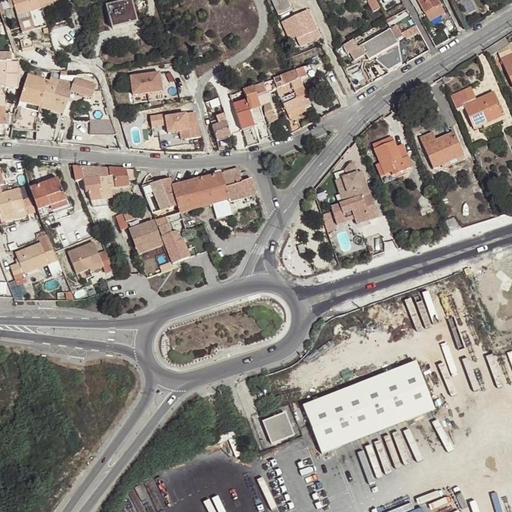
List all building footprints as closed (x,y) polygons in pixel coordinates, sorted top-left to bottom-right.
[(30,12),(42,9),(41,6),(38,0),(12,0),(15,7),(17,16),(30,12)] [(131,0),(106,6),(112,29),(137,23),(131,0)] [(271,0),(278,15),(293,9),(288,0),(271,0)] [(380,8),(375,0),(370,0),(368,2),(373,12),(380,8)] [(409,0),(413,6),(419,17),(422,15),(414,0),(409,0)] [(437,0),(418,0),(430,22),(445,14),(437,0)] [(318,30),(309,10),(281,23),(289,41),(295,38),(299,47),(320,38),(317,31),(318,30)] [(31,17),(30,12),(17,16),(19,21),(31,17)] [(396,69),(396,68),(402,65),(398,44),(396,41),(403,38),(397,27),(361,46),(368,60),(372,58),(388,72),(394,69),(394,70),(395,70),(396,70),(396,69)] [(429,36),(436,48),(442,44),(436,32),(429,36)] [(505,38),(486,51),(489,58),(498,52),(509,44),(505,38)] [(511,49),(510,44),(509,44),(498,52),(511,84),(511,49)] [(0,86),(1,87),(6,87),(18,88),(18,86),(19,73),(19,66),(19,61),(17,61),(8,62),(8,55),(0,54),(0,86)] [(296,71),(274,80),(276,85),(277,89),(300,80),(306,77),(303,69),(296,71)] [(347,77),(356,93),(369,85),(361,70),(347,77)] [(159,73),(130,78),(133,97),(162,92),(159,73)] [(20,103),(30,105),(38,78),(28,75),(20,103)] [(447,75),(442,78),(447,91),(457,84),(452,75),(449,77),(447,75)] [(36,124),(40,108),(48,81),(38,78),(30,105),(37,107),(35,112),(22,108),(19,117),(16,116),(14,125),(13,129),(36,131),(36,124)] [(49,78),(48,81),(40,108),(64,115),(67,103),(53,100),(60,80),(49,78)] [(97,86),(75,80),(74,82),(60,80),(53,100),(67,103),(71,92),(92,98),(97,86)] [(311,104),(300,80),(277,89),(276,89),(279,97),(294,91),(295,94),(281,100),(290,120),(297,117),(303,108),(311,104)] [(263,84),(253,88),(260,107),(264,106),(265,116),(270,125),(278,121),(272,111),(263,84)] [(0,107),(1,108),(5,107),(11,107),(13,103),(5,104),(4,96),(1,96),(1,87),(0,86),(0,107)] [(253,88),(244,91),(246,98),(247,101),(246,101),(250,112),(254,125),(255,127),(265,123),(260,107),(253,88)] [(471,88),(451,97),(457,109),(463,106),(464,109),(474,130),(483,126),(482,123),(504,114),(494,93),(487,96),(489,99),(478,104),(476,100),(471,88)] [(489,99),(487,96),(476,100),(478,104),(489,99)] [(233,105),(237,116),(245,114),(250,126),(254,125),(250,112),(246,101),(233,105)] [(1,114),(1,108),(0,107),(0,125),(10,125),(10,114),(1,114)] [(303,108),(297,117),(305,114),(303,108)] [(171,135),(183,133),(184,141),(203,138),(199,111),(168,116),(171,135)] [(165,113),(151,116),(154,129),(168,126),(165,113)] [(139,114),(122,117),(126,133),(142,129),(139,114)] [(245,114),(237,116),(241,129),(250,126),(245,114)] [(505,116),(504,114),(482,123),(483,126),(505,116)] [(301,129),(297,117),(290,120),(287,122),(291,135),(301,129)] [(90,135),(117,136),(112,121),(90,121),(90,135)] [(213,127),(217,142),(232,137),(227,122),(213,127)] [(36,131),(35,140),(53,142),(56,126),(36,124),(36,131)] [(259,129),(262,140),(270,137),(267,130),(266,127),(259,129)] [(420,139),(433,169),(443,165),(442,162),(462,153),(453,133),(446,136),(447,139),(437,144),(435,141),(432,133),(420,139)] [(373,145),(374,150),(394,142),(392,137),(373,145)] [(400,139),(394,142),(402,160),(408,157),(400,139)] [(394,142),(374,150),(380,164),(385,175),(391,172),(396,170),(397,174),(412,167),(408,157),(402,160),(394,142)] [(463,156),(462,153),(442,162),(443,165),(463,156)] [(476,159),(482,175),(487,172),(480,157),(476,159)] [(358,173),(354,163),(350,164),(344,170),(338,172),(340,179),(335,181),(343,202),(331,207),(338,225),(355,220),(357,225),(378,218),(365,179),(360,181),(358,173)] [(380,177),(385,175),(380,164),(376,166),(380,177)] [(98,168),(73,166),(75,177),(76,181),(84,180),(108,177),(106,169),(102,168),(98,168)] [(127,170),(109,169),(110,177),(114,176),(116,188),(129,185),(127,170)] [(239,173),(238,170),(221,174),(215,175),(175,186),(173,187),(178,206),(181,215),(214,206),(217,218),(231,214),(228,202),(257,195),(252,179),(248,181),(242,183),(239,173)] [(482,175),(487,186),(492,184),(487,172),(482,175)] [(108,177),(84,180),(86,193),(88,193),(91,201),(107,199),(112,198),(110,189),(116,188),(114,176),(110,177),(108,177)] [(58,179),(30,189),(34,200),(41,219),(69,209),(58,179)] [(178,206),(173,187),(170,179),(152,184),(148,186),(142,187),(149,205),(152,214),(178,206)] [(130,191),(129,185),(116,188),(110,189),(112,198),(130,191)] [(27,214),(35,212),(31,198),(23,201),(19,189),(0,194),(0,217),(0,218),(26,211),(27,214)] [(107,199),(91,201),(93,207),(108,205),(107,199)] [(138,209),(123,214),(126,222),(140,217),(138,209)] [(26,211),(0,218),(1,222),(27,214),(26,211)] [(324,214),(328,231),(337,229),(333,212),(324,214)] [(126,222),(123,214),(116,217),(121,231),(128,228),(126,222)] [(155,220),(173,265),(189,258),(182,240),(179,242),(176,243),(173,235),(172,233),(170,234),(164,218),(155,220)] [(163,245),(153,221),(129,230),(136,248),(138,254),(163,245)] [(39,239),(41,244),(15,254),(17,259),(15,260),(17,264),(10,267),(16,281),(25,277),(24,274),(46,265),(57,261),(47,236),(39,239)] [(51,242),(53,248),(67,242),(65,236),(51,242)] [(113,270),(105,251),(98,254),(93,243),(68,253),(77,275),(90,269),(102,264),(103,267),(105,273),(113,270)] [(303,244),(298,246),(301,255),(306,253),(303,244)] [(61,268),(58,260),(57,261),(46,265),(50,273),(61,268)] [(416,362),(303,406),(322,454),(434,410),(416,362)] [(272,444),(294,436),(285,414),(263,422),(272,444)]
